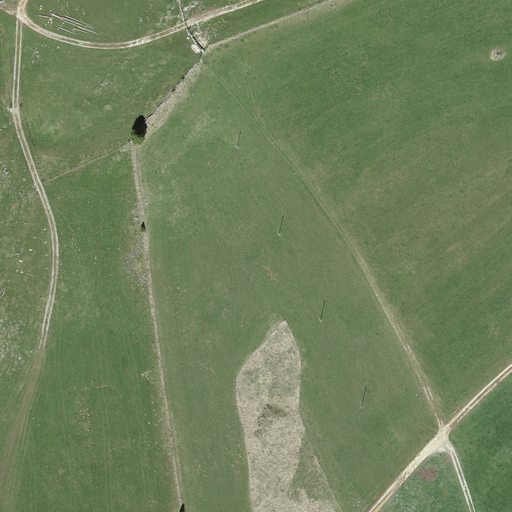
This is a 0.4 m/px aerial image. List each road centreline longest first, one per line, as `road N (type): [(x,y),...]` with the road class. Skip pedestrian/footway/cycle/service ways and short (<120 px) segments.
road 1 (track): [(473,511),(391,316),(357,259)]
road 2 (track): [(373,511),(511,368)]
road 3 (track): [(22,12),(27,23),(77,44),(137,45),(186,26)]
